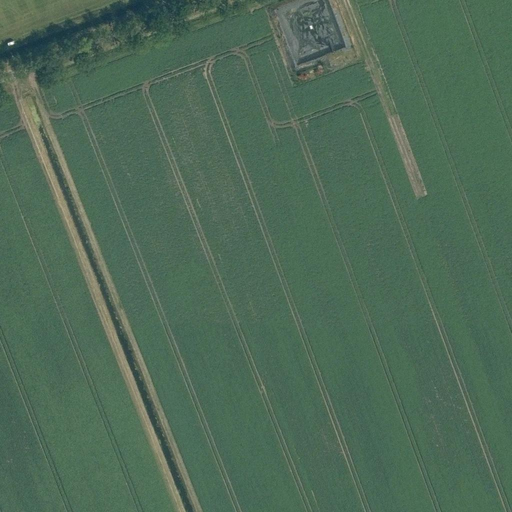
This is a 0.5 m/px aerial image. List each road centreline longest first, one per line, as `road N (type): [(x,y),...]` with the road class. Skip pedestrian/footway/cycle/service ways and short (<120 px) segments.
road 1 (track): [(5,75),(177,511)]
road 2 (unclassified): [(0,77),(208,0)]
